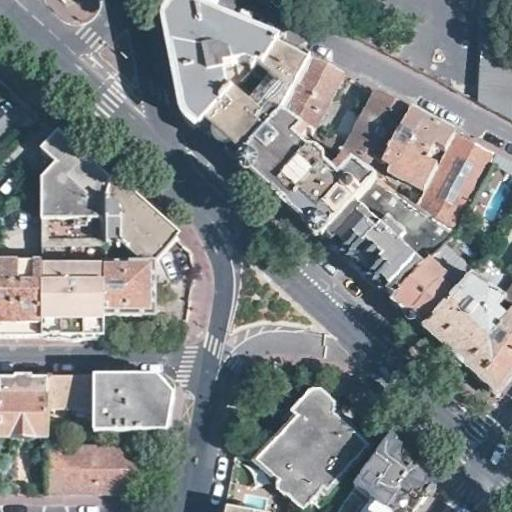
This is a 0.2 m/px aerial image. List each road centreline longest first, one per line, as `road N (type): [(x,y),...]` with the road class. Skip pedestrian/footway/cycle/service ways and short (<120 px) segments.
road 1 (tertiary): [(485,463),(229,219),(204,211)]
road 2 (residential): [(511,139),(222,0)]
road 3 (residential): [(211,358),(0,354)]
road 4 (tertiary): [(133,0),(158,115),(159,169)]
road 5 (tertiary): [(42,62),(159,169)]
road 6 (tertiary): [(211,358),(193,511)]
road 7 (tertiary): [(204,211),(223,272),(211,358)]
